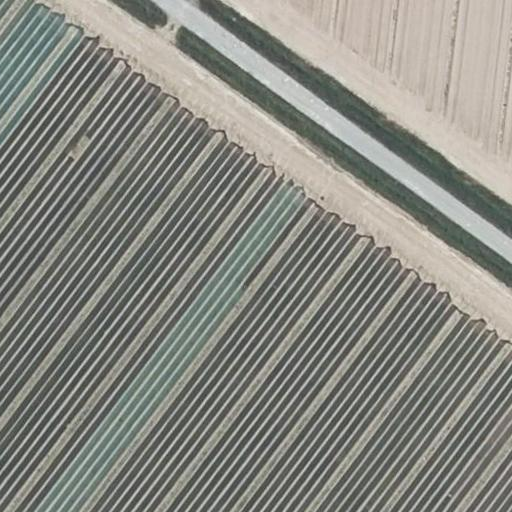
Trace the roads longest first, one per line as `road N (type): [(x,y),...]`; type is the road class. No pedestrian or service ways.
road 1 (track): [(161,0),(511,256)]
road 2 (track): [(232,0),(511,196)]
